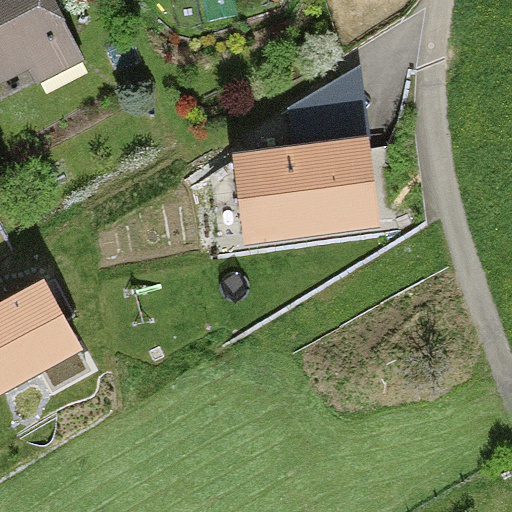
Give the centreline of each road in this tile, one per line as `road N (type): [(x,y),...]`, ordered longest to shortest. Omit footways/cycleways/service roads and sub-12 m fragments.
road 1 (residential): [(438,0),(427,98),(448,216)]
road 2 (track): [(448,216),(511,396)]
